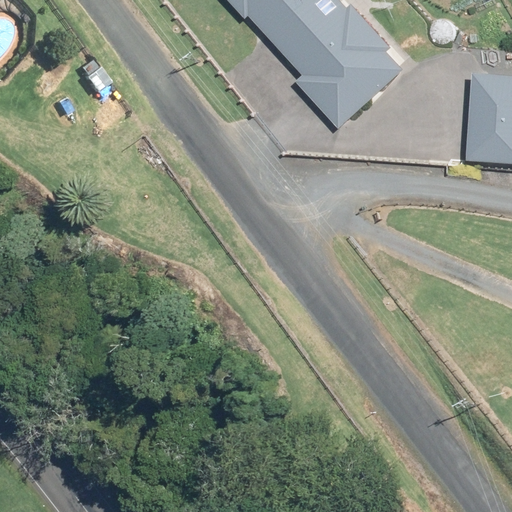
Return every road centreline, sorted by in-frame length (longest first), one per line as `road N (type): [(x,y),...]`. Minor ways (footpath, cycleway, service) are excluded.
road 1 (residential): [(78,0),(477,511)]
road 2 (secondary): [(86,511),(0,384)]
